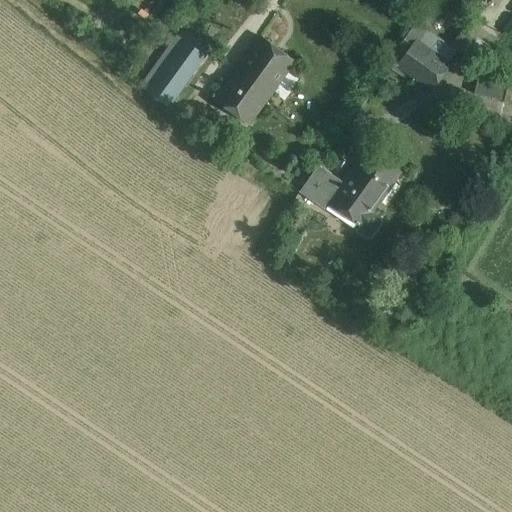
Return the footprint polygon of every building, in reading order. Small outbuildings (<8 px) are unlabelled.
[(404,40),(414,46),(417,42),(447,63),(456,50),(451,46),(416,22),(404,40)] [(493,48),(464,27),(451,46),(456,50),(480,67),(493,48)] [(262,37),(216,100),(250,124),(295,61),(262,37)] [(206,56),(184,39),(147,90),(170,106),(206,56)] [(414,46),(400,66),(432,89),(449,65),(447,63),(417,42),(414,46)] [(506,85),(484,70),(479,76),(475,94),(501,100),(505,86),(506,85)] [(343,185),(329,204),(360,225),(361,226),(372,211),(400,172),(369,149),(343,185)] [(329,204),(343,185),(322,171),(324,168),(322,167),(303,194),(305,195),(306,193),(327,207),(329,204)] [(382,218),(372,211),(361,226),(360,225),(356,231),(370,241),(382,223),(382,218)]
